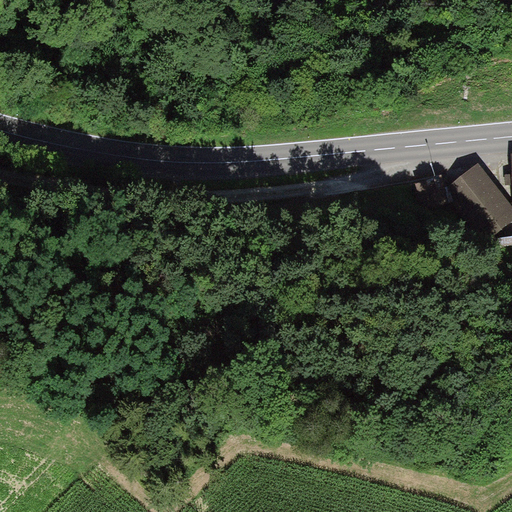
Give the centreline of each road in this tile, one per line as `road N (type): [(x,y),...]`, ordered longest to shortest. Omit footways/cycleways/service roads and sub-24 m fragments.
road 1 (secondary): [(0,132),(135,161),(292,159),(511,138)]
road 2 (track): [(0,175),(138,198),(240,196),(364,179),(391,151)]
